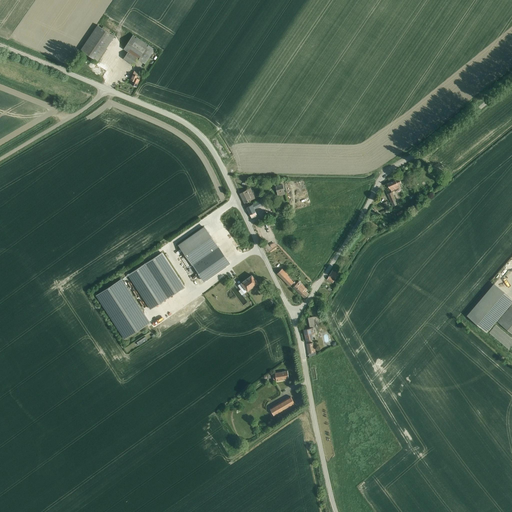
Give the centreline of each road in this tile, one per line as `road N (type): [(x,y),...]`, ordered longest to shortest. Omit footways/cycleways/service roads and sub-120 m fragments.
road 1 (tertiary): [(291,314),(202,136),(0,44)]
road 2 (unclassified): [(291,314),(306,303),(385,176),(511,83)]
road 3 (tertiary): [(335,511),(291,314)]
road 4 (track): [(0,159),(105,89)]
